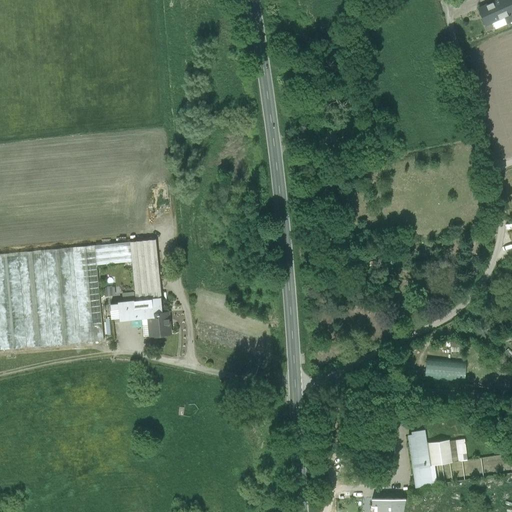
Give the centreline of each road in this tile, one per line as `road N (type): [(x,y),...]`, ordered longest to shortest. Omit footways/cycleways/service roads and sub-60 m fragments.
road 1 (secondary): [(294,384),(286,216),(257,0)]
road 2 (unclassified): [(492,166),(501,230),(492,263),(468,299),(324,380),(294,384)]
road 3 (track): [(0,376),(90,356),(191,366)]
road 4 (track): [(324,380),(511,399)]
road 5 (unclassified): [(442,0),(492,166)]
road 6 (secondary): [(300,511),(294,384)]
